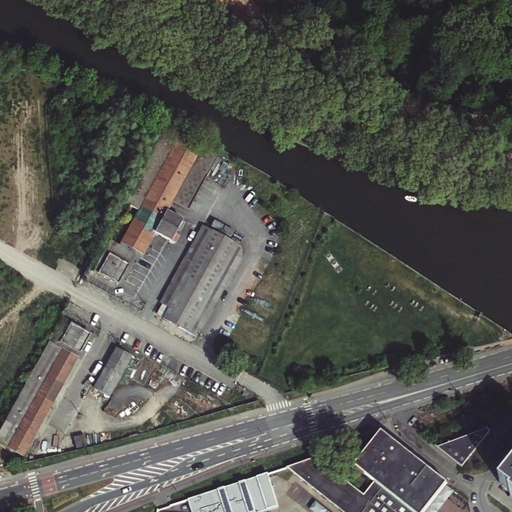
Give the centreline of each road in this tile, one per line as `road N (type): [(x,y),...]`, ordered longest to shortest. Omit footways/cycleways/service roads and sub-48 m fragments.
road 1 (primary): [(511,352),(0,499)]
road 2 (primary): [(82,511),(263,444),(511,367)]
